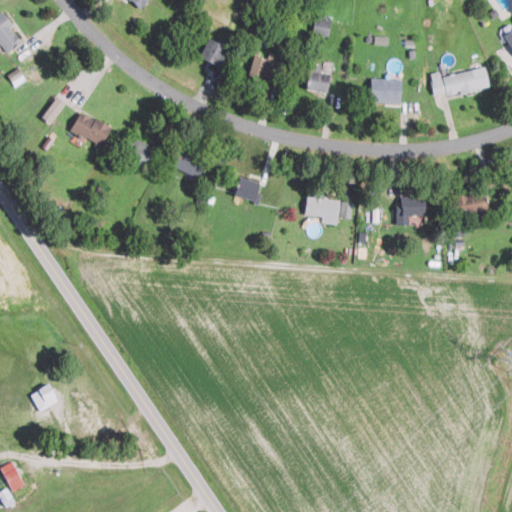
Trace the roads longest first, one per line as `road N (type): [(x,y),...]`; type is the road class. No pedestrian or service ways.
road 1 (residential): [(66,0),(99,39),(165,90),(242,127),(392,160),(455,155),(511,135)]
road 2 (secondary): [(220,511),(0,187)]
